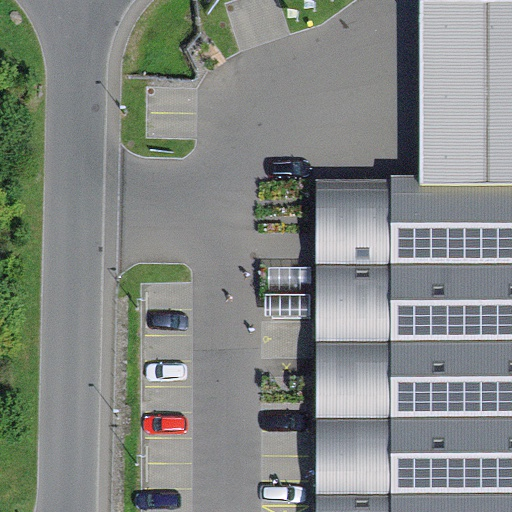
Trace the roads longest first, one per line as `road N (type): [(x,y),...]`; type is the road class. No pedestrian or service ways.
road 1 (residential): [(78,0),(65,511)]
road 2 (unknown): [(221,205),(311,137),(511,81)]
